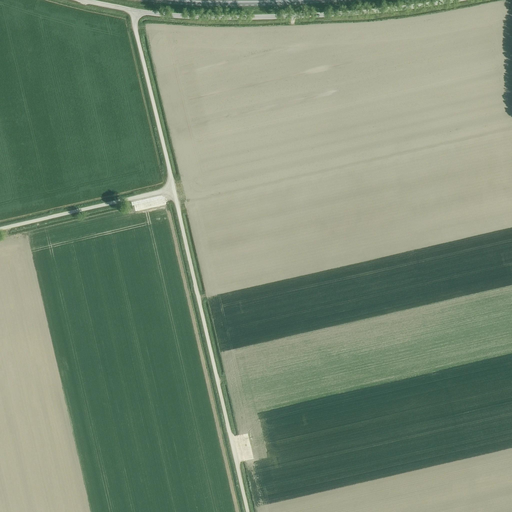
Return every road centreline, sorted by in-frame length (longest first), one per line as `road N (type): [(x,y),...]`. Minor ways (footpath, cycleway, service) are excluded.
road 1 (unclassified): [(247,511),(173,188)]
road 2 (unclassified): [(136,11),(268,17),(453,0)]
road 3 (unclassified): [(173,188),(136,11)]
road 4 (unclassified): [(0,228),(173,188)]
road 5 (primary): [(301,0),(173,0)]
